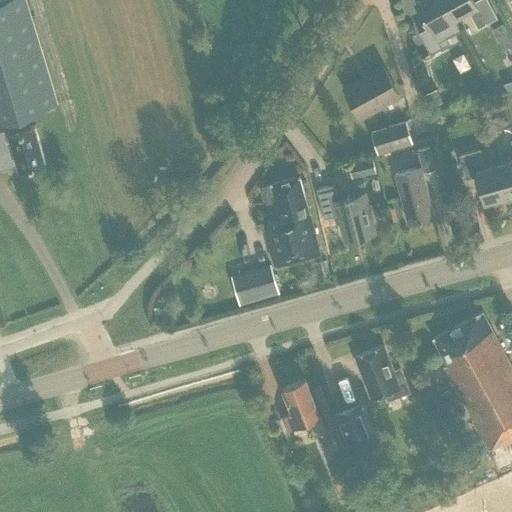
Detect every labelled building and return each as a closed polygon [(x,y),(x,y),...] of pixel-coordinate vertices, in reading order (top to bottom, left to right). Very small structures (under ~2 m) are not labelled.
[(19,164),(20,168),(45,160),(35,124),(30,125),(26,111),(57,102),(25,0),(0,0),(0,118),(13,115),(17,129),(9,132),(8,128),(0,130),(0,159),(3,169),(19,164)] [(461,29),(455,18),(444,0),(417,0),(416,1),(429,26),(419,31),(431,53),(450,43),(447,37),(461,29)] [(476,0),(475,1),(474,0),(444,0),(455,18),(469,10),(478,27),(497,17),(488,0),(476,0)] [(504,23),(493,29),(498,38),(508,32),(504,23)] [(344,88),(360,116),(399,95),(384,66),(344,88)] [(372,131),(378,151),(412,141),(406,120),(372,131)] [(511,159),(501,163),(510,195),(511,194),(511,139),(511,140),(511,142),(511,159)] [(424,172),(435,169),(429,146),(418,149),(424,172)] [(477,175),(485,202),(510,195),(501,163),(486,167),(480,148),(459,154),(466,178),(477,175)] [(408,223),(435,216),(422,166),(395,173),(408,223)] [(275,264),(320,253),(310,212),(309,213),(300,176),(272,183),(272,184),(263,186),(264,188),(262,192),(264,197),(267,199),(268,201),(275,199),(280,220),(265,224),(275,264)] [(317,188),(324,217),(338,214),(345,239),(375,232),(364,192),(339,198),(335,183),(317,188)] [(240,303),(279,292),(271,264),(232,275),(240,303)] [(504,444),(511,439),(511,366),(482,310),(433,336),(448,363),(445,364),(452,378),(451,378),(488,448),(503,441),(504,444)] [(382,344),(357,354),(373,396),(384,392),(387,400),(409,391),(406,383),(399,366),(392,369),(382,344)] [(314,433),(325,428),(305,378),(283,387),(293,412),(283,416),(287,427),(308,419),(314,433)] [(359,406),(335,416),(349,451),(373,442),(359,406)] [(342,497),(356,491),(346,465),(331,471),(342,497)]
